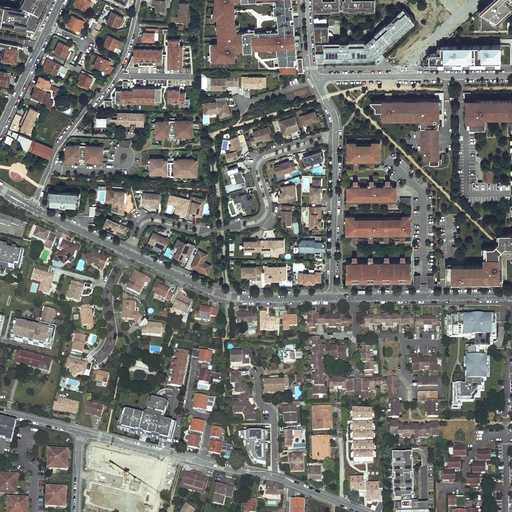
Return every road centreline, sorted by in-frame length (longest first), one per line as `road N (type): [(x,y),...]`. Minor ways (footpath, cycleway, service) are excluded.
road 1 (residential): [(139,0),(125,51),(57,145),(32,208)]
road 2 (residential): [(127,252),(229,295),(332,298)]
road 3 (residential): [(81,431),(275,477)]
road 4 (residential): [(511,75),(316,79)]
road 5 (residential): [(335,134),(260,155),(253,171),(262,212),(221,228)]
road 6 (residential): [(332,298),(511,296)]
road 7 (residential): [(221,228),(268,216),(260,174),(267,159),(335,140)]
road 8 (residential): [(332,298),(335,140)]
road 9 (residential): [(107,284),(108,336),(97,358),(115,336),(113,287)]
